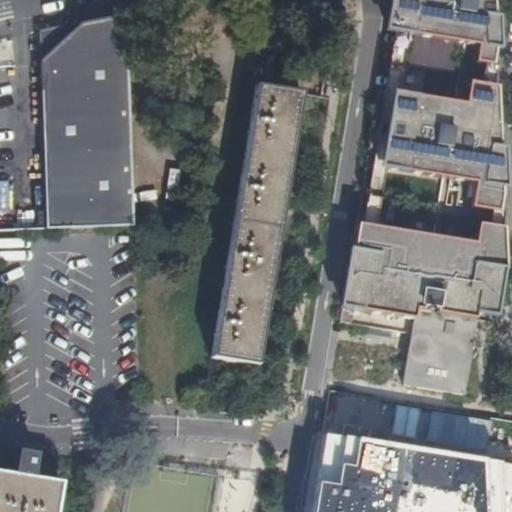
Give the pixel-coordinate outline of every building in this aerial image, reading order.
[(388,0),(382,34),(476,49),(473,66),(489,69),(491,52),(494,52),(494,20),(490,19),(488,0),(388,0)] [(100,23),(106,229),(132,228),(126,17),(100,23)] [(45,231),(106,229),(100,23),(100,21),(82,24),(83,65),(41,67),(45,231)] [(82,24),(40,32),(41,67),(83,65),(82,24)] [(382,152),(380,169),(473,185),(469,210),(497,215),(502,183),(500,153),(495,152),(494,90),(466,86),(463,108),(391,97),(388,114),(374,112),(368,150),(382,152)] [(301,95),(255,88),(211,359),(256,367),(301,95)] [(472,245),(357,226),(353,250),(349,249),(339,307),(412,319),(399,399),(401,399),(417,401),(416,407),(447,412),(449,396),(463,398),(463,394),(478,369),(485,370),(502,267),(501,230),(475,226),(472,245)] [(509,511),(504,464),(325,438),(311,511),(509,511)] [(0,511),(54,511),(59,486),(0,475),(0,511)]
